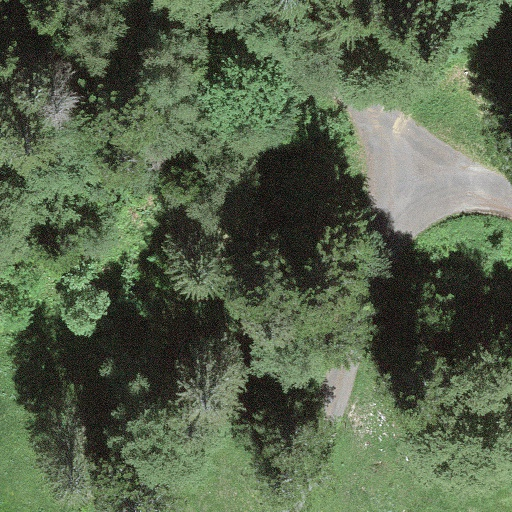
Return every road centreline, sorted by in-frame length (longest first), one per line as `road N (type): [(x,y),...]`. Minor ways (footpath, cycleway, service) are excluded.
road 1 (track): [(425,150),(400,199),(319,443),(283,511)]
road 2 (track): [(155,0),(301,54),(425,150)]
